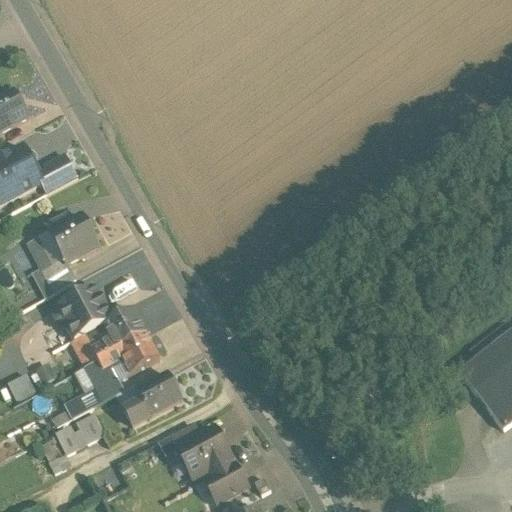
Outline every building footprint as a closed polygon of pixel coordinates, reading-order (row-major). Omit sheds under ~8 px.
[(16,96),(0,103),(0,137),(30,122),(16,96)] [(24,151),(0,163),(0,209),(41,187),(42,186),(39,180),(24,151)] [(66,159),(44,171),(47,175),(39,180),(42,186),(41,187),(46,198),(77,181),(66,159)] [(81,219),(68,226),(65,221),(46,232),(48,236),(63,265),(65,269),(66,268),(98,251),(81,219)] [(63,265),(48,236),(26,248),(41,276),(63,265)] [(63,265),(41,276),(52,297),(75,284),(66,268),(65,269),(63,265)] [(95,292),(76,302),(70,300),(55,308),(53,316),(60,329),(68,331),(74,343),(84,337),(103,328),(111,323),(108,317),(95,292)] [(123,317),(119,311),(108,317),(111,323),(123,317)] [(111,323),(103,328),(111,343),(93,353),(91,354),(97,364),(145,337),(132,312),(123,317),(111,323)] [(103,328),(84,337),(93,353),(111,343),(103,328)] [(74,343),(71,345),(85,370),(97,364),(91,354),(93,353),(84,337),(74,343)] [(145,337),(97,364),(102,374),(103,373),(122,363),(129,377),(158,361),(145,337)] [(511,337),(459,379),(503,436),(511,428),(511,337)] [(252,342),(243,348),(250,357),(258,351),(252,342)] [(97,364),(85,370),(99,395),(111,388),(103,373),(102,374),(97,364)] [(50,366),(30,374),(35,388),(56,380),(50,366)] [(168,379),(137,395),(142,405),(124,414),(132,429),(150,419),(150,420),(181,404),(168,379)] [(26,384),(10,392),(16,405),(32,397),(26,384)] [(125,394),(119,385),(99,395),(96,392),(63,409),(70,423),(125,394)] [(94,419),(56,439),(67,460),(105,440),(94,419)] [(191,429),(170,441),(176,453),(198,442),(191,429)] [(198,442),(176,453),(192,481),(208,472),(214,481),(205,486),(216,506),(245,490),(234,470),(230,473),(225,464),(229,461),(214,433),(198,442)] [(264,482),(255,487),(261,499),(270,494),(264,482)]
